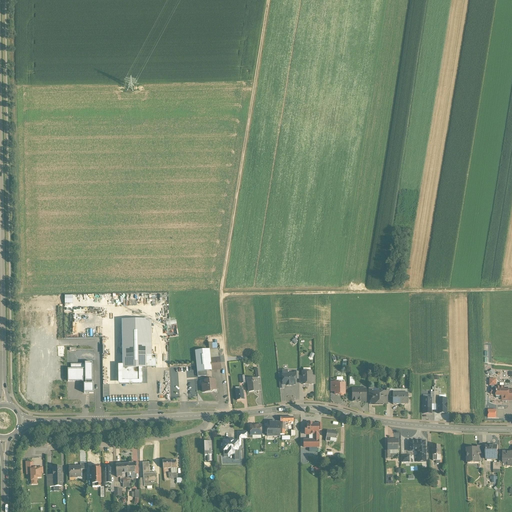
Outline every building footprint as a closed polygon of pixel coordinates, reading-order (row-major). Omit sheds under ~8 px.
[(151,355),(151,319),(123,320),(124,367),(139,367),(146,367),(145,355),(151,355)] [(210,357),(209,349),(195,350),(197,371),(207,370),(211,369),(210,357)] [(145,355),(146,367),(156,367),(156,355),(151,355),(145,355)] [(220,356),(210,357),(211,369),(221,368),(220,356)] [(140,380),(139,367),(124,367),(121,367),(122,381),(140,380)] [(71,368),(68,368),(68,380),(83,380),(83,377),(85,377),(85,368),(71,368)] [(311,370),(302,370),(302,375),(302,381),(302,383),(306,383),(307,381),(311,381),(311,383),(311,375),(311,370)] [(294,372),(283,372),(283,379),(283,384),(284,384),(295,384),(295,378),(295,372),(294,372)] [(257,377),(247,378),(249,390),(258,389),(257,377)] [(215,379),(205,380),(205,383),(202,383),(202,391),(210,390),(210,389),(215,388),(215,379)] [(503,381),(500,381),(499,382),(499,384),(496,384),(496,387),(491,387),(491,392),(496,392),(496,391),(500,391),(500,393),(502,393),(502,396),(502,397),(508,397),(508,391),(510,391),(510,388),(508,388),(509,385),(503,385),(503,384),(503,382),(503,381)] [(345,393),(344,382),(336,382),(335,382),(335,390),(335,393),(340,393),(341,393),(343,393),(344,393),(345,393)] [(85,383),(84,383),(84,392),(93,392),(93,383),(92,383),(85,383)] [(242,385),(235,386),(236,399),(244,398),(242,385)] [(366,399),(366,388),(357,388),(357,390),(357,399),(366,399)] [(372,391),(372,395),(372,402),(387,402),(387,395),(387,391),(386,391),(372,391)] [(446,397),(438,397),(438,412),(447,412),(446,397)] [(293,416),(280,416),(280,417),(280,421),(280,426),(285,425),(285,420),(287,420),(293,420),(293,416)] [(280,421),(268,421),(268,422),(267,431),(267,435),(268,434),(268,433),(274,433),(274,435),(280,435),(280,433),(280,428),(280,426),(280,421)] [(318,423),(313,423),(313,422),(307,422),(307,426),(305,426),(305,433),(314,433),(314,439),(304,439),(304,446),(319,446),(318,429),(318,423)] [(260,424),(250,424),(250,430),(250,433),(252,433),(260,433),(260,424)] [(331,429),(327,429),(326,436),(327,436),(326,439),(330,440),(331,436),(337,437),(338,432),(331,431),(331,429)] [(238,437),(237,440),(234,440),(232,438),(229,438),(227,440),(223,440),(223,441),(223,449),(224,449),(224,456),(228,456),(228,453),(234,453),(235,459),(239,458),(239,449),(238,449),(238,446),(241,443),(241,437),(238,437)] [(398,438),(388,438),(388,448),(398,448),(398,438)] [(425,440),(409,441),(409,449),(418,449),(418,460),(426,460),(425,440)] [(496,444),(485,444),(485,457),(496,457),(496,444)] [(476,447),(466,447),(466,461),(474,461),(474,460),(478,460),(477,452),(476,447)] [(511,451),(506,451),(506,450),(502,450),(502,458),(507,458),(507,464),(511,463),(511,450),(511,451)] [(171,460),(162,460),(163,468),(171,467),(176,467),(176,460),(171,460)] [(148,461),(142,462),(143,477),(144,484),(151,484),(151,482),(151,481),(151,480),(152,480),(152,481),(155,480),(156,480),(155,477),(156,476),(156,472),(149,473),(148,461)] [(127,463),(116,464),(117,476),(121,476),(124,476),(124,472),(127,471),(127,463)] [(80,465),(69,466),(69,474),(74,474),(74,475),(74,476),(77,475),(78,475),(81,475),(80,468),(80,465)] [(99,465),(92,466),(92,468),(91,468),(92,478),(92,486),(100,486),(100,483),(100,478),(101,478),(100,468),(99,468),(99,465)] [(61,466),(53,466),(53,474),(53,475),(61,475),(61,466)] [(32,468),(30,468),(30,473),(31,479),(37,479),(37,477),(41,476),(41,472),(40,467),(32,468)] [(61,478),(53,478),(53,475),(53,474),(50,474),(50,485),(61,485),(61,478)]
